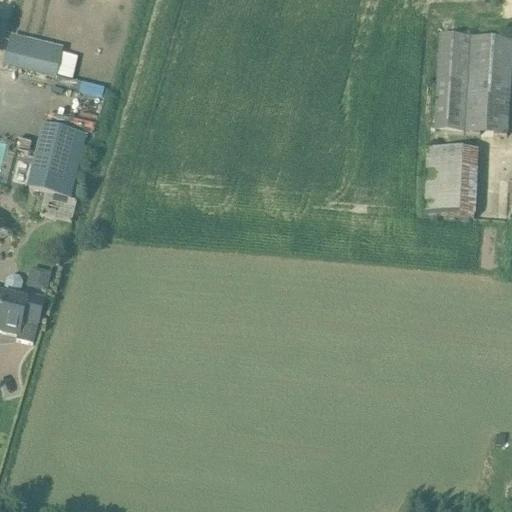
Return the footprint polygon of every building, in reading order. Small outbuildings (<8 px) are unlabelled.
[(12,37),(5,65),(55,78),(62,50),(12,37)] [(511,67),(511,42),(440,37),(434,134),(508,138),(511,67)] [(62,54),(56,77),(71,81),(77,58),(62,54)] [(86,138),(45,128),(29,192),(69,202),(86,138)] [(478,154),(427,151),(424,219),(475,221),(478,154)] [(0,293),(0,328),(7,330),(5,335),(18,338),(17,343),(33,347),(45,301),(20,294),(22,285),(19,279),(13,278),(7,281),(4,294),(0,293)] [(495,437),(495,447),(504,448),(505,437),(495,437)]
